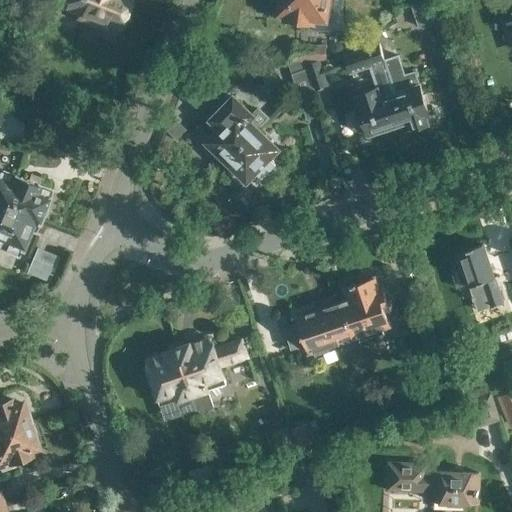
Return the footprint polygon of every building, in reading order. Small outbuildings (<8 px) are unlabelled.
[(69,0),(67,8),(89,17),(91,13),(104,18),(102,22),(119,29),(128,5),(124,3),(125,0),(69,0)] [(328,0),(277,0),(278,0),(282,1),(280,13),(287,14),(286,18),(312,22),(312,45),(293,46),(293,60),(326,58),(325,30),(341,30),(341,8),(328,6),(328,0)] [(413,0),(410,1),(418,26),(440,19),(433,0),(413,0)] [(394,79),(385,59),(380,43),(345,55),(350,70),(375,62),(377,69),(372,71),(378,87),(359,93),(362,103),(359,104),(369,134),(395,126),(389,109),(401,106),(397,91),(396,91),(392,79),(394,79)] [(389,109),(395,126),(397,133),(436,120),(431,104),(427,106),(419,83),(419,84),(414,71),(404,74),(398,55),(385,59),(394,79),(392,79),(396,91),(397,91),(401,106),(389,109)] [(307,63),(315,89),(329,85),(320,59),(307,63)] [(315,89),(307,63),(308,67),(292,73),(307,119),(324,114),(315,89)] [(205,139),(227,161),(258,130),(269,118),(259,108),(252,115),(231,94),(207,119),(216,128),(205,139)] [(0,126),(2,127),(10,110),(0,106),(0,126)] [(258,130),(227,161),(247,180),(255,172),(262,179),(276,165),(270,158),(278,149),(258,130)] [(0,202),(40,219),(51,191),(37,186),(38,184),(14,175),(13,176),(0,170),(0,202)] [(40,219),(0,202),(0,250),(18,258),(30,227),(36,229),(40,219)] [(482,281),(490,306),(502,302),(483,243),(457,251),(468,285),(482,281)] [(340,300),(353,338),(390,326),(385,310),(390,309),(383,289),(378,290),(374,277),(341,288),(344,297),(341,298),(341,300),(340,300)] [(353,338),(340,300),(296,315),(298,322),(284,326),(292,348),(306,344),(309,353),(353,338)] [(193,395),(199,410),(199,412),(215,407),(209,390),(227,384),(221,366),(247,357),(241,339),(211,349),(207,338),(190,344),(190,342),(177,346),(193,395)] [(193,395),(177,346),(164,351),(164,352),(147,358),(154,379),(151,380),(160,406),(179,400),(184,415),(199,410),(193,395)] [(455,379),(440,384),(444,398),(459,393),(455,379)] [(466,398),(476,427),(499,419),(488,390),(466,398)] [(511,392),(500,397),(511,425),(511,424),(511,392)] [(0,433),(33,422),(29,410),(23,407),(21,401),(12,404),(10,399),(0,402),(0,433)] [(290,428),(299,453),(314,447),(328,441),(320,419),(306,424),(305,423),(290,428)] [(33,422),(0,433),(0,471),(28,462),(26,457),(30,455),(28,449),(37,446),(34,440),(37,435),(33,422)] [(271,432),(280,459),(297,454),(288,426),(271,432)] [(297,483),(321,475),(312,449),(288,458),(297,483)] [(221,478),(216,462),(190,470),(195,486),(221,478)] [(386,489),(434,491),(433,502),(477,504),(479,472),(435,471),(435,474),(427,474),(427,464),(387,462),(386,489)]
